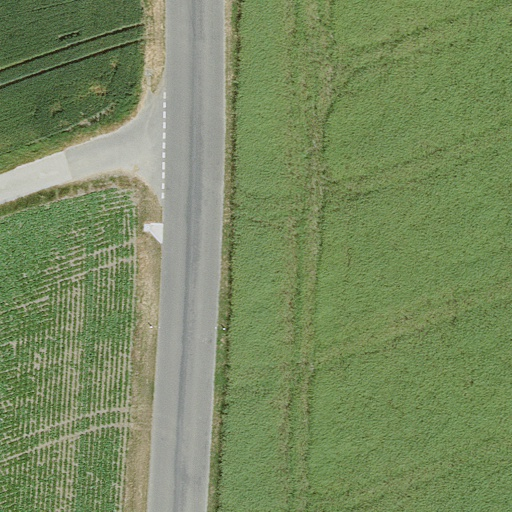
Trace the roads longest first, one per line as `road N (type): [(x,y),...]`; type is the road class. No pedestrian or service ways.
road 1 (tertiary): [(192,0),(173,511)]
road 2 (track): [(193,117),(0,186)]
